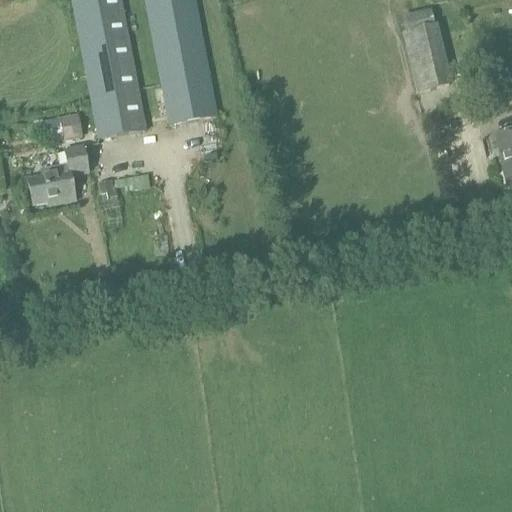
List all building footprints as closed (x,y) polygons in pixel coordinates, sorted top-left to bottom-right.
[(98,0),(72,5),(99,143),(145,134),(119,0),(98,0)] [(144,0),(169,129),(216,120),(192,0),(144,0)] [(448,88),(433,29),(402,36),(416,96),(448,88)] [(511,70),(488,77),(490,85),(482,87),(487,110),(511,104),(511,70)] [(82,140),(77,117),(59,121),(64,144),(82,140)] [(511,133),(493,138),(505,186),(511,184),(511,133)] [(32,210),(59,204),(60,208),(74,205),(70,181),(87,177),(82,151),(63,154),(66,169),(59,171),(57,160),(46,162),(48,173),(40,174),(42,181),(27,184),(32,210)]
